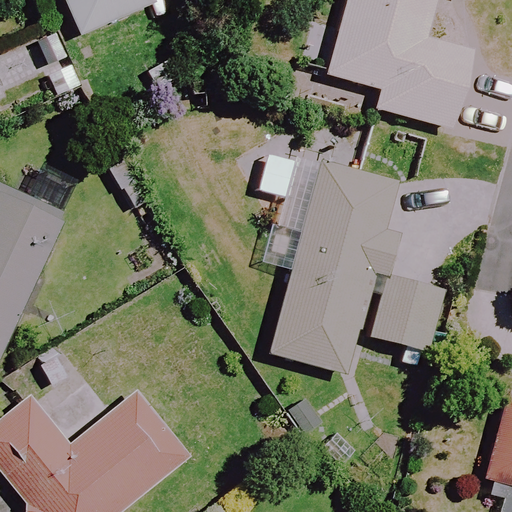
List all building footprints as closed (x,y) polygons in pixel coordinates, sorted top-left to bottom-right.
[(61,0),(77,38),(151,7),(148,0),(61,0)] [(345,0),(324,77),(381,93),(376,111),(449,132),(470,56),(423,42),(434,0),(345,0)] [(390,282),(402,240),(384,234),(396,188),(320,167),(267,356),(343,378),(366,299),(378,302),(369,341),(424,355),(439,294),(390,282)] [(0,354),(63,219),(0,189),(0,354)] [(0,481),(25,511),(123,511),(187,460),(134,395),(66,451),(25,401),(0,421),(0,481)] [(511,403),(502,401),(480,481),(511,490),(511,403)]
